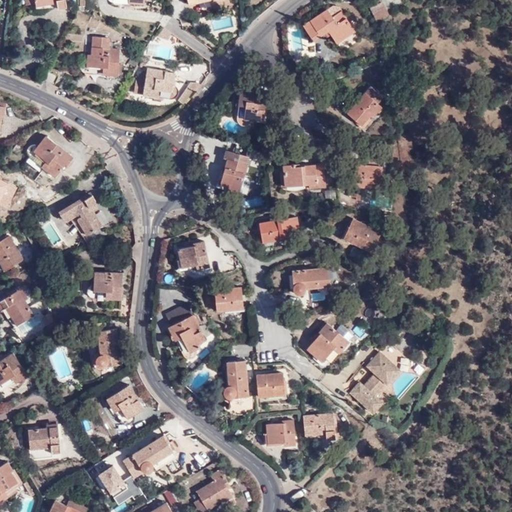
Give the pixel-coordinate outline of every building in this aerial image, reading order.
[(21,0),(23,9),(34,7),(32,0),(21,0)] [(32,0),(34,7),(34,8),(54,4),(55,11),(65,9),(62,0),(32,0)] [(385,14),(378,0),(364,7),(370,21),(385,14)] [(350,28),(331,3),(299,24),(309,39),(323,30),(332,41),(350,28)] [(108,39),(90,38),(90,55),(86,54),(86,68),(101,68),(100,77),(116,77),(117,49),(108,49),(108,39)] [(125,64),(131,68),(138,57),(131,54),(125,64)] [(141,94),(156,96),(156,90),(171,90),(172,85),(173,72),(144,68),(141,94)] [(48,72),(44,82),(55,87),(60,77),(48,72)] [(77,86),(69,82),(64,92),(72,96),(77,86)] [(156,90),(156,96),(173,98),(177,95),(177,88),(174,86),(172,85),(171,90),(156,90)] [(379,96),(366,87),(344,115),(358,128),(369,113),(373,115),(378,108),(373,105),(379,96)] [(237,93),(236,107),(247,108),(247,122),(261,123),(264,95),(237,93)] [(247,108),(236,107),(234,121),(237,126),(242,127),(245,126),(247,122),(247,108)] [(70,156),(42,137),(31,152),(49,165),(45,170),(53,176),(62,162),(64,163),(70,156)] [(350,187),(354,188),(359,189),(359,186),(375,189),(380,155),(362,152),(360,166),(353,164),(350,187)] [(236,194),(245,166),(223,159),(217,183),(224,185),(223,191),(236,194)] [(323,190),(321,168),(289,169),(288,165),(281,165),(281,172),(276,172),(277,187),(305,186),(305,191),(323,190)] [(353,196),(354,188),(350,187),(346,187),(345,198),(350,199),(350,202),(355,202),(356,196),(353,196)] [(91,193),(81,199),(84,203),(94,198),(91,193)] [(102,227),(94,213),(91,214),(88,209),(94,205),(95,200),(94,198),(84,203),(81,199),(59,212),(65,222),(77,215),(80,219),(77,221),(88,237),(102,227)] [(91,214),(94,213),(98,211),(94,205),(88,209),(91,214)] [(291,218),(254,222),(256,240),(273,239),(274,236),(288,235),(288,228),(292,227),(291,218)] [(372,234),(344,221),(337,236),(347,240),(346,243),(365,252),(372,234)] [(23,259),(9,237),(0,242),(0,262),(5,270),(23,259)] [(207,267),(201,240),(195,242),(195,244),(175,249),(179,268),(194,264),(195,270),(207,267)] [(325,269),(289,272),(290,293),(292,296),(295,297),(299,297),(301,296),(302,294),(302,290),(326,288),(325,269)] [(103,301),(120,303),(124,276),(97,272),(95,287),(103,287),(103,301)] [(28,298),(22,287),(0,300),(0,307),(1,310),(6,306),(17,325),(33,315),(25,300),(28,298)] [(224,289),(213,289),(214,313),(222,312),(222,308),(240,308),(238,288),(224,288),(224,289)] [(54,320),(50,313),(44,316),(48,324),(54,320)] [(204,341),(189,316),(166,330),(173,342),(179,340),(188,355),(199,348),(198,345),(204,341)] [(321,321),(305,338),(310,342),(303,350),(319,364),(332,349),(335,351),(343,343),(321,321)] [(102,365),(104,366),(122,363),(116,327),(98,330),(102,353),(99,355),(98,356),(97,359),(97,360),(98,363),(99,364),(102,365)] [(400,369),(381,351),(366,366),(375,374),(365,384),(360,381),(350,392),(373,412),(383,401),(376,395),(400,369)] [(27,375),(12,352),(0,360),(0,382),(5,390),(27,375)] [(246,360),(227,360),(228,384),(227,384),(225,386),(223,389),(223,391),(224,394),(226,396),(231,396),(233,395),(249,395),(248,386),(247,380),(246,360)] [(282,372),(256,373),(258,396),(285,394),(282,372)] [(141,408),(127,384),(103,398),(110,411),(118,407),(125,418),(141,408)] [(330,415),(302,416),(303,436),(321,435),(321,439),(331,439),(330,415)] [(290,419),(280,419),(280,423),(264,423),(265,442),(285,441),(285,445),(291,445),(290,419)] [(59,425),(28,428),(30,449),(52,447),(52,452),(61,451),(59,425)] [(155,425),(134,438),(136,442),(158,429),(155,425)] [(160,434),(158,429),(136,442),(139,447),(160,434)] [(151,465),(150,463),(170,451),(160,434),(139,447),(119,458),(130,474),(140,468),(142,471),(144,471),(146,471),(148,470),(150,469),(150,467),(151,465)] [(12,469),(7,462),(0,466),(0,499),(3,497),(0,491),(17,482),(10,471),(12,469)] [(228,483),(219,470),(209,476),(212,482),(197,491),(201,499),(195,503),(200,511),(202,511),(221,501),(225,508),(235,503),(225,485),(228,483)] [(83,511),(86,508),(67,499),(64,505),(54,500),(48,511),(83,511)] [(170,511),(165,503),(150,511),(170,511)]
